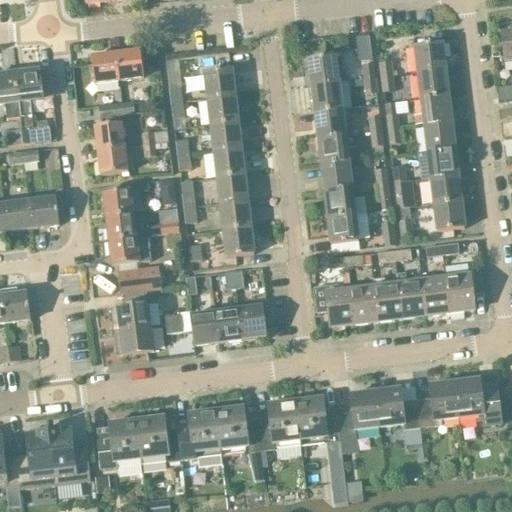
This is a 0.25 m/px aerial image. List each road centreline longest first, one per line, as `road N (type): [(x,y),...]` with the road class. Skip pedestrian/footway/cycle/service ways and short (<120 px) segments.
road 1 (residential): [(306,368),(267,12)]
road 2 (residential): [(505,342),(463,0)]
road 3 (residential): [(43,261),(87,256),(52,37)]
road 4 (residential): [(60,398),(306,368)]
road 5 (residential): [(52,37),(267,12)]
road 6 (residential): [(306,368),(505,342)]
road 7 (residential): [(60,398),(43,261)]
